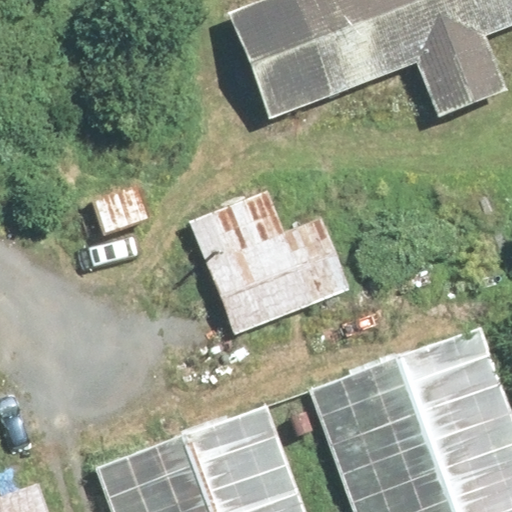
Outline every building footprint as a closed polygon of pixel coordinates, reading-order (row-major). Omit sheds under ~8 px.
[(511,0),(269,0),(236,13),(278,121),(424,65),(445,119),(511,93),(511,81),(494,37),(511,29),(511,0)] [(275,191),(196,221),(240,335),(358,290),(330,218),(292,233),(275,191)] [(511,511),(511,413),(473,310),(293,378),(343,511),(511,511)] [(314,511),(270,389),(93,453),(114,511),(314,511)] [(0,511),(58,511),(48,483),(0,499),(0,511)]
